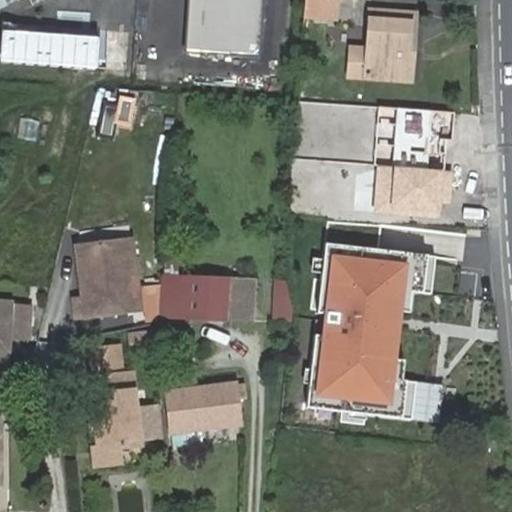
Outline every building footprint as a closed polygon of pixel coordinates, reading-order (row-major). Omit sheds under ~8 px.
[(264,0),(186,0),(183,52),(260,57),(264,0)] [(334,0),(303,0),(302,17),(332,18),(334,0)] [(402,48),(412,48),(415,15),(370,11),(367,50),(350,48),(348,77),(400,82),(402,48)] [(131,29),(4,24),(2,62),(131,67),(131,29)] [(409,82),(412,48),(402,48),(400,82),(409,82)] [(115,107),(101,105),(95,138),(115,142),(118,127),(133,130),(138,103),(116,99),(115,107)] [(18,118),(15,138),(36,141),(39,121),(18,118)] [(452,171),(377,165),(373,213),(439,218),(440,204),(450,204),(452,171)] [(286,196),(285,217),(345,220),(346,199),(286,196)] [(129,242),(88,247),(80,258),(83,283),(78,284),(80,301),(72,303),(73,320),(138,311),(129,242)] [(339,246),(321,243),(299,414),(438,431),(443,388),(388,381),(395,324),(399,292),(430,296),(435,258),(339,246)] [(88,247),(73,249),(78,284),(83,283),(80,258),(88,247)] [(163,260),(161,277),(176,278),(178,262),(163,260)] [(158,316),(161,316),(250,319),(252,281),(176,278),(161,277),(160,299),(159,303),(158,316)] [(285,284),(284,282),(272,281),(271,321),(289,323),(291,313),(289,306),(285,284)] [(290,283),(285,284),(289,306),(297,304),(290,283)] [(160,299),(143,298),(143,324),(155,325),(159,303),(160,299)] [(9,305),(0,304),(0,370),(5,371),(6,341),(9,305)] [(30,307),(9,305),(6,341),(28,342),(30,307)] [(162,329),(128,332),(130,354),(164,351),(162,329)] [(125,372),(122,345),(93,347),(95,375),(89,376),(93,415),(89,415),(90,433),(94,432),(96,446),(91,447),(93,468),(148,463),(145,442),(163,440),(160,404),(139,406),(136,371),(125,372)] [(164,378),(166,393),(196,389),(194,375),(164,378)] [(166,393),(171,434),(201,430),(239,426),(235,399),(242,398),(241,386),(234,387),(233,385),(196,389),(166,393)] [(201,430),(171,434),(172,447),(202,443),(201,430)]
